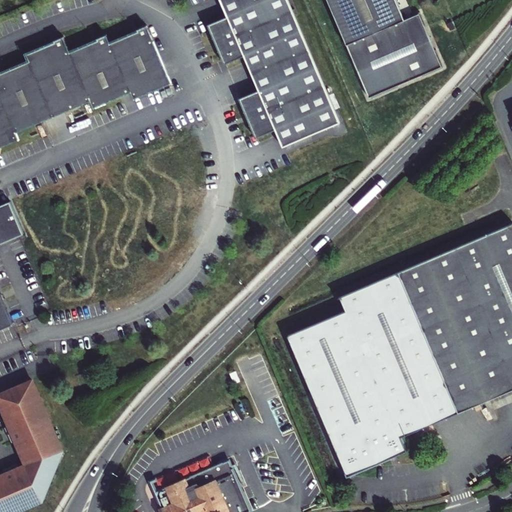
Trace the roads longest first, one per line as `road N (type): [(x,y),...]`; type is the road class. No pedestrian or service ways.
road 1 (primary): [(511,36),(145,411)]
road 2 (primary): [(145,411),(96,468),(72,511)]
